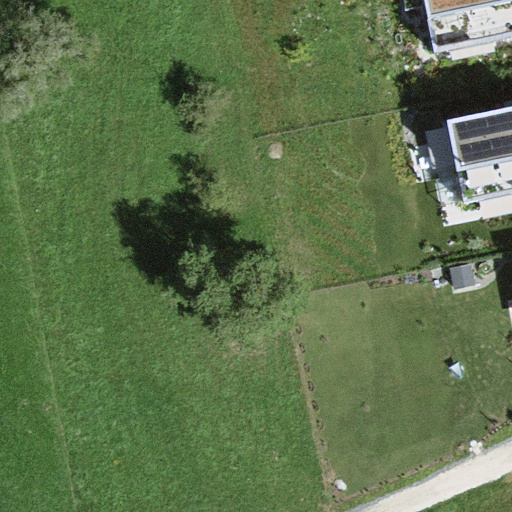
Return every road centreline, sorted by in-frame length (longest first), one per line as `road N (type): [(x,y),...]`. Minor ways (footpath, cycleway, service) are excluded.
road 1 (unknown): [(480,465),(421,350),(388,236),(357,0)]
road 2 (track): [(374,511),(511,451)]
